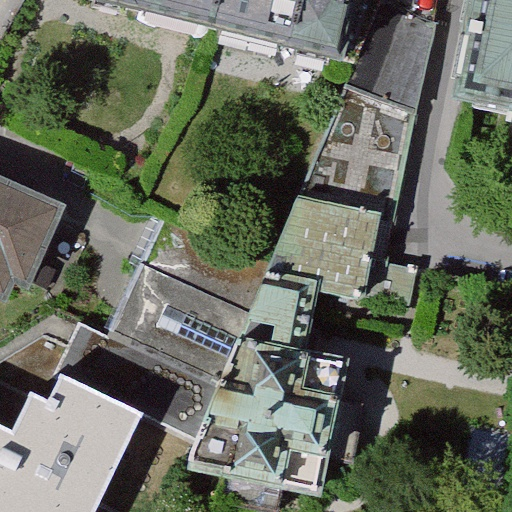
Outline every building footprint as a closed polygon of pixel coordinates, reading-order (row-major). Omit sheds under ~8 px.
[(101,0),(218,28),(224,0),(101,0)] [(359,0),(224,0),(218,28),(345,59),(359,0)] [(511,0),(489,0),(468,105),(511,114),(511,0)] [(341,93),(312,173),(377,195),(405,116),(341,93)] [(64,205),(0,177),(0,288),(10,293),(19,273),(32,279),(64,205)] [(224,503),(266,511),(286,511),(299,437),(331,441),(339,399),(304,394),(324,289),(415,306),(421,272),(378,261),(389,212),(306,195),(194,469),(229,476),(224,503)] [(186,272),(187,239),(150,237),(149,270),(186,272)] [(0,429),(0,511),(104,511),(149,420),(67,381),(55,407),(37,398),(18,438),(0,429)]
